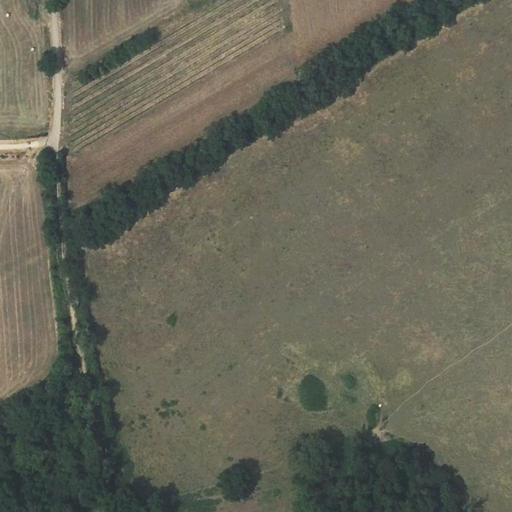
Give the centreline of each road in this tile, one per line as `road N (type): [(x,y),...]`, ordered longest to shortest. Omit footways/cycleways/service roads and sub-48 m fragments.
road 1 (track): [(94,511),(107,479),(77,356),(54,142)]
road 2 (track): [(54,142),(49,0)]
